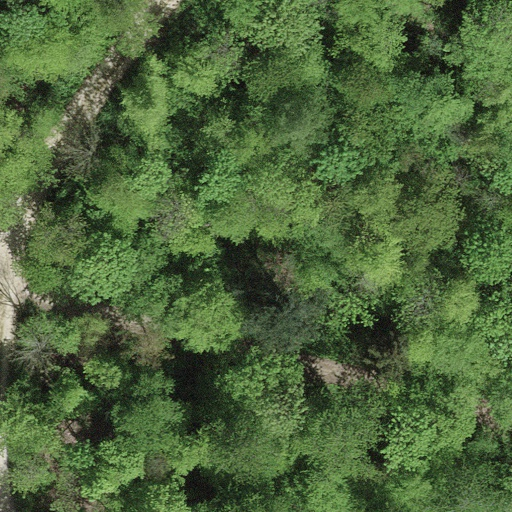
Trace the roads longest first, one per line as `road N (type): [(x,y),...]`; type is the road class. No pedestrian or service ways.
road 1 (track): [(511,420),(0,283)]
road 2 (track): [(0,241),(74,107),(166,0)]
